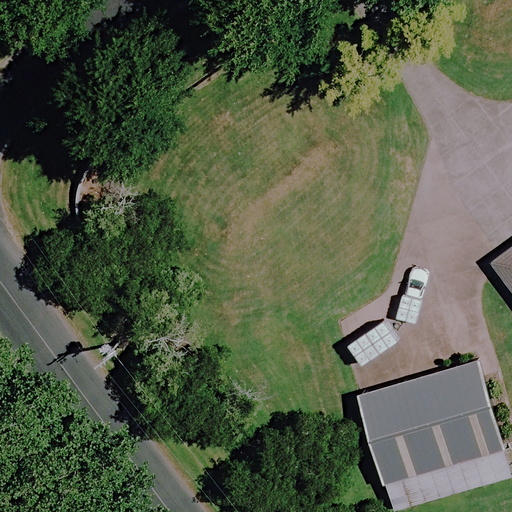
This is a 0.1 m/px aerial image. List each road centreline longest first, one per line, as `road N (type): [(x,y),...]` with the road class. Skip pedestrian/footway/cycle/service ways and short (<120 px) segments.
road 1 (unclassified): [(195,511),(0,238)]
road 2 (residential): [(0,120),(163,0)]
